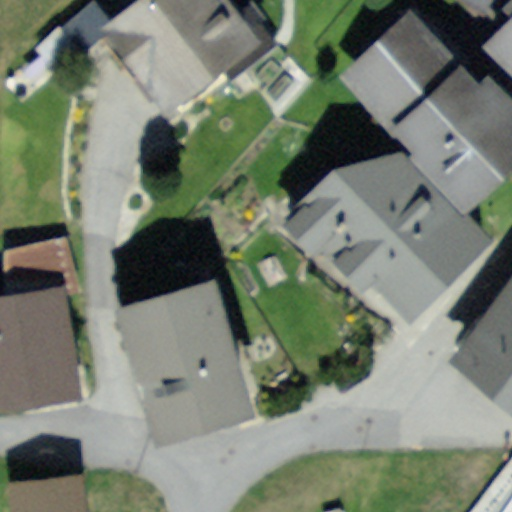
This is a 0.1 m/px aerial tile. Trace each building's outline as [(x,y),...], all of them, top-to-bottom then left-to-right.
[(231,0),(114,0),(94,15),(154,94),(249,22),(231,0)] [(372,107),(441,46),(418,20),(399,0),(388,0),(326,55),(372,107)] [(511,0),(502,0),(487,15),(511,39),(511,0)] [(456,63),(441,46),(372,107),(447,190),(511,131),(511,105),(508,101),(466,55),(456,63)] [(473,222),(363,113),(277,193),(320,240),(389,313),(473,222)] [(0,389),(75,378),(70,348),(58,273),(68,272),(61,223),(0,232),(0,389)] [(511,270),(503,264),(449,337),(511,383),(511,270)] [(203,265),(111,292),(150,426),(242,399),(208,283),(203,265)] [(76,511),(73,469),(0,474),(0,511),(76,511)]
